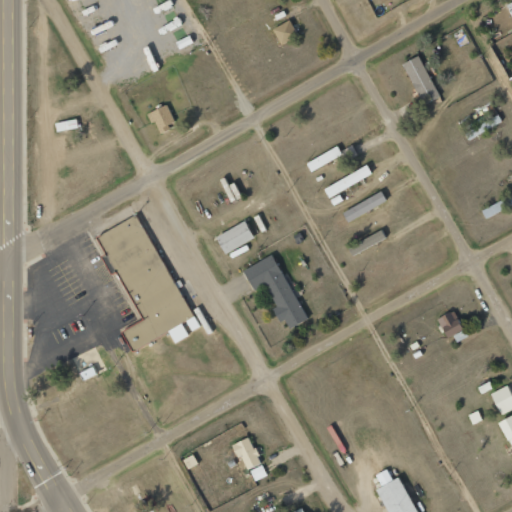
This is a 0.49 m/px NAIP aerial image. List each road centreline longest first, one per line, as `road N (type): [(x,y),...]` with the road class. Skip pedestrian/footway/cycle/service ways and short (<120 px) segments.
road 1 (residential): [(344,511),(53,0)]
road 2 (residential): [(45,511),(511,241)]
road 3 (residential): [(0,265),(457,0)]
road 4 (residential): [(511,328),(322,0)]
road 5 (primary): [(9,261),(12,0)]
road 6 (primary): [(66,511),(11,376),(9,261)]
road 7 (residential): [(9,511),(11,376)]
